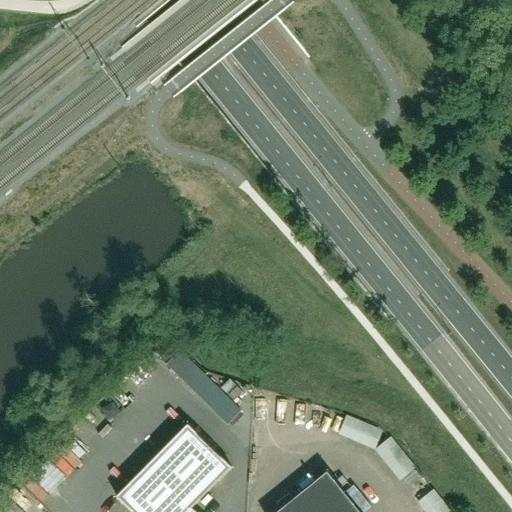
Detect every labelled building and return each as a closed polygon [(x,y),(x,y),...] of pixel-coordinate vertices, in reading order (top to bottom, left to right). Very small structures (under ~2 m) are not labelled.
[(212,417),(237,422),(243,389),(219,384),(212,417)] [(297,433),(329,442),(336,417),(304,408),(297,433)] [(195,511),(192,509),(232,468),(188,425),(117,497),(131,511),(195,511)] [(303,492),(278,511),(359,511),(327,472),(316,481),(308,471),(295,482),(303,492)] [(418,506),(421,511),(434,511),(427,500),(418,506)]
